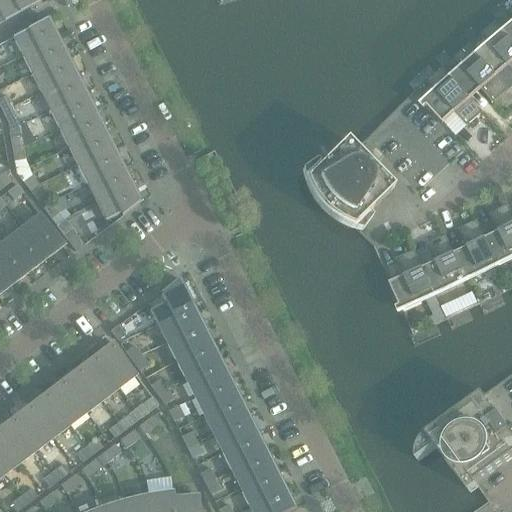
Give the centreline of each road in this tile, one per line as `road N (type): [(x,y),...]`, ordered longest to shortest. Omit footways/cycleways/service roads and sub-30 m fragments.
road 1 (residential): [(198,208),(353,511)]
road 2 (residential): [(0,360),(198,208)]
road 3 (residential): [(94,0),(198,208)]
